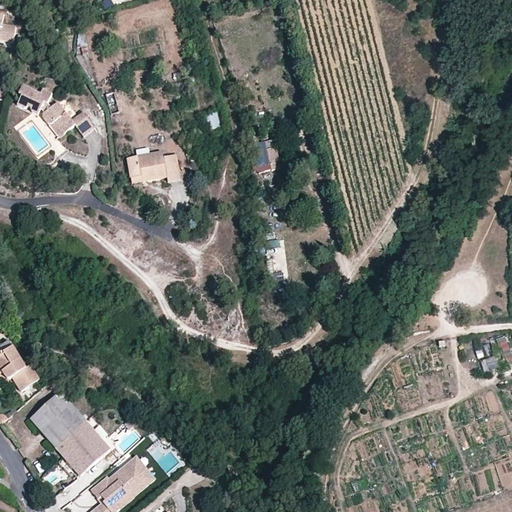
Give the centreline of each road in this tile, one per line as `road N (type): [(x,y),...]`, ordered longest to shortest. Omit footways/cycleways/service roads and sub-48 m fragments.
road 1 (track): [(0,204),(77,220),(147,278),(193,333),(262,350),(308,342),(403,203),(431,139),(465,0)]
road 2 (track): [(511,326),(440,333),(386,360),(322,454)]
road 3 (residential): [(0,201),(17,208),(87,201),(164,237)]
